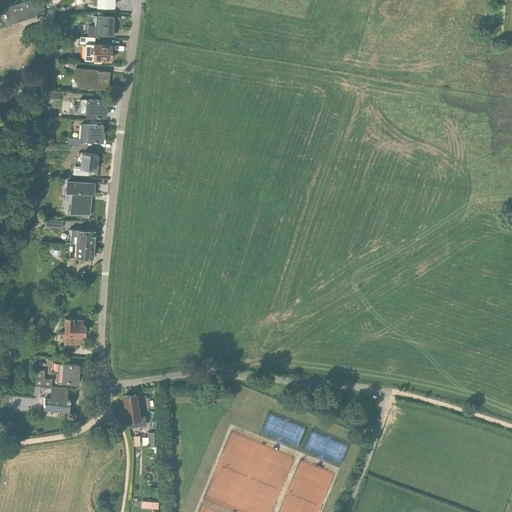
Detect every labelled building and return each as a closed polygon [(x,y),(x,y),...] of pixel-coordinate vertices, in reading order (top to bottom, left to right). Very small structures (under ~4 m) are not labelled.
[(45,14),(40,0),(29,0),(3,8),(8,24),(14,22),(14,23),(45,14)] [(96,33),(112,34),(112,17),(97,16),(96,26),(88,26),(88,34),(96,35),(96,33)] [(85,58),(110,60),(111,45),(85,44),(85,58)] [(77,86),(100,88),(102,85),(107,85),(107,86),(109,72),(74,68),(73,77),(77,78),(77,86)] [(48,90),(48,99),(68,100),(69,91),(48,90)] [(105,101),(106,101),(106,100),(71,98),(70,114),(105,117),(105,108),(104,108),(105,101)] [(82,123),(80,138),(68,137),(67,144),(80,146),(81,140),(93,140),(93,141),(102,141),(103,133),(103,132),(102,132),(102,125),(82,123)] [(96,163),(97,155),(83,153),(81,168),(95,170),(95,168),(96,168),(97,163),(96,163)] [(69,213),(71,213),(79,213),(80,209),(82,209),(89,209),(90,200),(87,200),(88,193),(93,194),(94,183),(66,181),(65,193),(71,193),(69,213)] [(63,221),(46,220),(45,227),(62,228),(63,221)] [(94,238),(94,230),(71,229),(70,243),(76,244),(93,245),(93,243),(95,243),(95,238),(94,238)] [(93,246),(93,245),(76,244),(75,257),(92,258),(93,252),(94,252),(94,246),(93,246)] [(64,318),(64,343),(82,343),(82,335),(84,335),(84,325),(82,325),(82,320),(73,320),(73,318),(64,318)] [(44,325),(36,330),(43,341),(51,336),(44,325)] [(57,380),(77,382),(79,365),(63,364),(62,372),(58,371),(57,380)] [(34,386),(40,387),(51,387),(52,380),(45,379),(44,378),(44,371),(35,371),(34,386)] [(65,399),(67,388),(51,387),(40,387),(39,391),(54,392),(54,397),(45,397),(44,408),(59,410),(59,417),(68,418),(70,400),(65,399)] [(123,396),(127,427),(127,428),(146,426),(145,417),(139,418),(136,395),(123,396)] [(141,501),(141,508),(158,509),(158,502),(141,501)]
